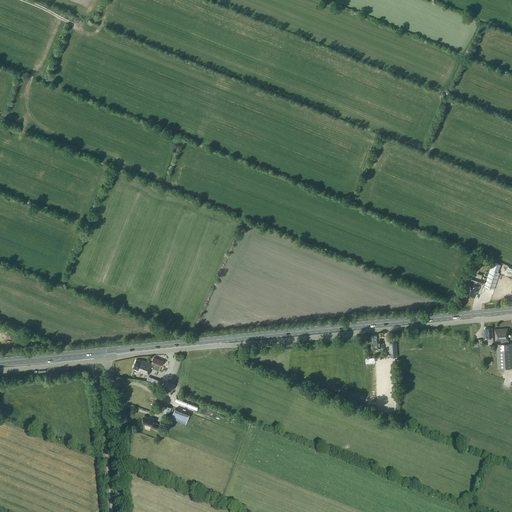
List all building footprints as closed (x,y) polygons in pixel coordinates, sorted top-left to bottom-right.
[(494,289),(499,273),(490,269),(484,286),(494,289)] [(484,285),(486,277),(483,276),(482,279),(473,276),(471,281),(474,282),(474,284),(472,283),(471,289),(472,289),(470,294),(475,296),(477,291),(479,286),(478,285),(479,283),(484,285)] [(489,342),(493,342),(492,328),(485,328),(485,331),(484,331),(483,332),(484,338),(488,337),(489,342)] [(511,342),(508,343),(508,336),(508,328),(495,329),(496,341),(501,341),(501,344),(496,344),(498,369),(511,367),(511,342)] [(374,335),(374,336),(373,336),(373,348),(382,348),(381,339),(379,339),(379,334),(374,335)] [(397,352),(396,342),(389,343),(390,353),(397,352)] [(142,361),(136,359),(133,368),(138,370),(138,371),(148,375),(151,367),(157,370),(159,365),(162,366),(163,361),(154,357),(152,362),(153,362),(153,364),(142,360),(142,361)] [(149,376),(147,380),(159,384),(161,380),(149,376)] [(175,383),(168,381),(165,387),(170,389),(173,390),(175,383)] [(176,398),(174,402),(197,409),(198,405),(176,398)] [(171,408),(165,405),(162,413),(168,415),(171,408)] [(157,430),(159,424),(153,422),(154,418),(151,417),(151,418),(144,415),(142,422),(145,423),(145,424),(151,426),(151,427),(157,430)]
